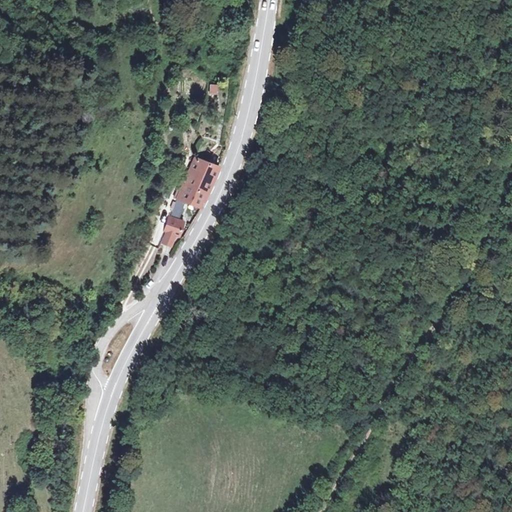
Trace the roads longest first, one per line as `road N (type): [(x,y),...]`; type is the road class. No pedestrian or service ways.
road 1 (secondary): [(269,0),(253,110),(215,210),(111,396),(83,511)]
road 2 (track): [(321,511),(428,330),(471,281),(511,165)]
